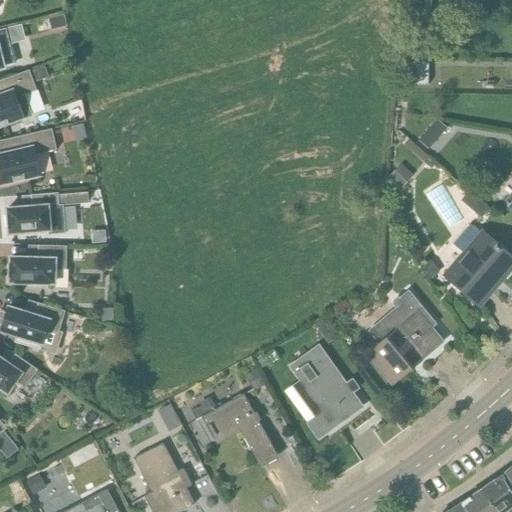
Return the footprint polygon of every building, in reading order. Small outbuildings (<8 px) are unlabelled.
[(51,30),(66,26),(63,14),(47,19),(51,30)] [(14,65),(5,29),(0,30),(0,69),(3,69),(3,68),(14,65)] [(427,63),(407,62),(406,85),(426,86),(427,63)] [(31,79),(33,83),(47,77),(43,67),(29,73),(31,79)] [(28,71),(0,81),(0,127),(30,117),(22,97),(36,92),(28,71)] [(71,125),(74,141),(88,138),(85,122),(71,125)] [(51,130),(0,141),(0,144),(2,153),(1,154),(3,161),(0,162),(0,184),(0,186),(39,177),(34,156),(56,151),(51,130)] [(436,141),(425,132),(417,141),(428,150),(436,141)] [(388,191),(397,201),(405,191),(401,187),(413,176),(403,166),(391,177),(388,191)] [(58,195),(58,206),(89,204),(88,193),(58,195)] [(6,211),(7,215),(5,215),(6,230),(8,230),(8,234),(49,231),(48,217),(59,216),(58,206),(58,195),(57,194),(30,196),(31,209),(6,211)] [(511,268),(511,259),(482,233),(473,225),(455,245),(465,253),(445,275),(480,305),(511,268)] [(402,245),(395,250),(406,265),(413,259),(402,245)] [(66,271),(66,247),(37,247),(37,260),(10,259),(9,283),(53,284),(54,270),(66,271)] [(429,279),(439,272),(430,260),(420,267),(429,279)] [(442,342),(431,328),(435,325),(408,292),(395,303),(409,320),(366,355),(391,385),(442,342)] [(0,326),(2,327),(0,331),(42,345),(46,331),(57,335),(64,312),(37,304),(33,317),(7,309),(6,314),(0,311),(0,326)] [(100,308),(100,321),(113,321),(114,308),(100,308)] [(333,333),(324,320),(315,326),(324,339),(333,333)] [(362,407),(318,347),(290,367),(324,413),(309,424),(318,438),(362,407)] [(0,389),(7,394),(14,383),(24,389),(37,371),(14,355),(7,366),(0,360),(0,389)] [(252,391),(265,384),(256,369),(243,376),(252,391)] [(214,437),(236,424),(260,468),(279,458),(244,394),(203,417),(214,437)] [(112,418),(124,413),(120,404),(108,409),(112,418)] [(162,418),(174,412),(171,405),(159,411),(162,418)] [(74,424),(92,435),(101,420),(83,409),(74,424)] [(0,448),(0,451),(6,459),(17,450),(9,441),(0,448)] [(152,511),(179,511),(195,504),(187,489),(194,486),(185,470),(179,473),(164,444),(134,459),(152,492),(144,496),(152,511)] [(32,495),(46,488),(40,475),(26,482),(32,495)] [(481,490),(495,511),(511,511),(511,491),(502,476),(481,490)] [(15,494),(22,490),(17,481),(10,485),(15,494)] [(495,511),(481,490),(462,504),(461,504),(466,511),(495,511)] [(103,511),(96,498),(73,510),(73,511),(103,511)]
